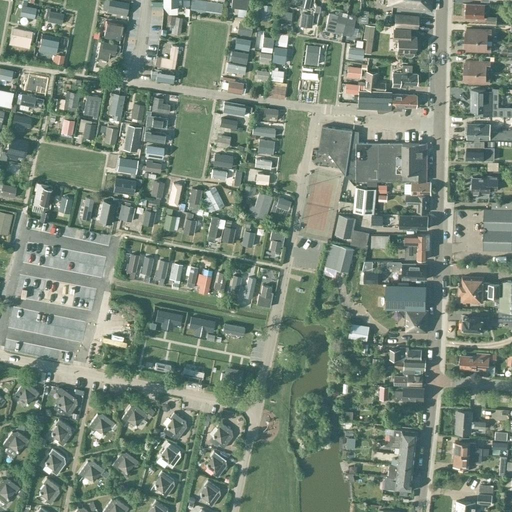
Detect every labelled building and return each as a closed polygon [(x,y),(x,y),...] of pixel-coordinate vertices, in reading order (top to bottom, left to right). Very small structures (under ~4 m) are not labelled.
[(125,2),(116,0),(110,0),(109,9),(124,12),(125,2)] [(205,11),(206,1),(200,0),(192,0),(191,9),(205,11)] [(231,0),(231,7),(247,9),(248,0),(231,0)] [(431,10),(431,0),(388,0),(388,5),(431,10)] [(220,3),(206,1),(205,11),(219,13),(220,3)] [(262,4),(259,18),(269,19),(272,3),(267,2),(267,5),(262,4)] [(483,18),(484,3),(465,2),(464,17),(483,18)] [(39,9),(22,5),(20,15),(37,19),(39,9)] [(64,14),(47,10),(44,20),(61,24),(64,14)] [(302,12),(300,25),(311,26),(313,10),(311,10),(310,13),(302,12)] [(280,11),(279,22),(290,24),(291,12),(280,11)] [(334,32),(340,13),(335,12),(335,15),(329,13),(325,30),(334,32)] [(343,34),(348,15),(346,15),(346,17),(341,16),(341,14),(340,13),(334,32),(343,34)] [(350,16),(348,15),(343,34),(351,36),(355,19),(349,18),(350,16)] [(416,28),(418,17),(396,15),(395,26),(416,28)] [(174,34),(180,34),(182,18),(171,16),(170,24),(171,24),(170,30),(174,30),(174,34)] [(105,20),(103,30),(105,31),(103,37),(119,40),(123,23),(105,20)] [(239,22),(238,32),(250,35),(252,22),(245,21),(245,23),(239,22)] [(374,25),(366,24),(364,36),(368,37),(370,28),(374,29),(374,25)] [(33,31),(12,27),(9,44),(29,48),(33,31)] [(416,53),(416,36),(410,35),(410,29),(393,28),(392,40),(397,40),(396,52),(403,53),(403,54),(405,56),(411,57),(414,54),(414,53),(416,53)] [(464,30),(464,38),(488,38),(488,35),(492,35),(492,28),(467,28),(467,30),(464,30)] [(274,32),(263,31),(261,51),(272,52),(274,32)] [(59,38),(42,34),(39,44),(57,48),(59,38)] [(277,34),(275,44),(286,46),(287,35),(277,34)] [(236,38),(235,46),(243,47),(243,49),(248,50),(250,40),(236,38)] [(488,44),(488,38),(464,38),(464,45),(467,45),(466,49),(491,50),(491,44),(488,44)] [(117,45),(103,41),(100,41),(97,57),(109,59),(110,54),(115,55),(116,49),(120,50),(121,45),(117,45)] [(304,62),(317,64),(319,46),(306,44),(304,62)] [(175,68),(178,49),(179,46),(171,45),(171,48),(169,58),(156,57),(155,66),(175,68)] [(275,48),(273,62),(285,64),(287,50),(275,48)] [(362,59),(364,49),(349,48),(348,57),(362,59)] [(234,51),(233,59),(236,60),(236,62),(246,63),(248,53),(234,51)] [(260,52),(259,60),(263,61),(263,63),(270,64),(271,54),(260,52)] [(463,63),(463,70),(487,71),(487,67),(490,67),(490,61),(466,60),(466,63),(463,63)] [(246,66),(227,63),(226,70),(244,73),(246,66)] [(392,86),(406,87),(407,85),(416,85),(416,81),(417,81),(419,80),(419,76),(418,75),(416,75),(416,74),(411,73),(412,64),(402,64),(402,72),(393,72),(392,86)] [(347,74),(347,76),(356,77),(360,77),(360,75),(364,75),(364,68),(361,68),(348,66),(347,74)] [(272,67),(270,80),(282,81),(283,71),(277,70),(277,67),(272,67)] [(0,78),(11,81),(12,76),(15,77),(16,72),(13,71),(0,68),(0,78)] [(261,78),(261,81),(268,82),(269,71),(258,70),(257,78),(261,78)] [(304,70),(300,102),(315,103),(319,71),(304,70)] [(487,76),(487,71),(463,70),(463,78),(465,78),(465,81),(490,82),(490,77),(487,76)] [(151,71),(150,79),(155,79),(173,82),(174,74),(151,71)] [(377,72),(367,71),(365,88),(385,90),(385,82),(377,81),(377,72)] [(40,77),(26,74),(25,79),(24,84),(38,87),(40,77)] [(229,81),(227,91),(238,93),(238,88),(241,89),(242,84),(229,81)] [(269,85),(268,95),(279,97),(280,87),(273,86),(274,83),(270,82),(270,85),(269,85)] [(361,91),(362,89),(363,89),(364,85),(358,85),(346,83),(345,92),(357,93),(358,91),(361,91)] [(471,88),(470,110),(476,111),(476,116),(484,116),(494,116),(511,116),(511,105),(498,106),(499,87),(493,87),(493,91),(485,91),(485,89),(471,88)] [(8,92),(8,91),(0,89),(0,100),(6,102),(7,96),(10,97),(11,93),(8,92)] [(361,91),(358,91),(357,93),(358,94),(357,107),(377,108),(378,112),(383,112),(383,108),(391,108),(391,106),(416,106),(416,96),(391,95),(391,92),(363,90),(363,89),(362,89),(361,91)] [(66,105),(65,108),(76,110),(76,108),(77,108),(79,93),(70,91),(69,97),(67,97),(66,105)] [(112,99),(109,113),(115,115),(115,118),(119,119),(120,115),(120,116),(123,101),(124,94),(113,92),(112,99)] [(18,94),(18,99),(20,99),(19,104),(21,104),(20,108),(27,110),(28,106),(34,107),(35,102),(42,104),(43,99),(21,94),(18,94)] [(56,95),(54,106),(60,108),(63,96),(56,95)] [(87,95),(84,112),(97,115),(101,97),(90,95),(87,95)] [(168,113),(169,104),(162,103),(163,98),(154,97),(152,110),(168,113)] [(224,102),(222,111),(240,114),(241,110),(244,110),(245,105),(224,102)] [(131,117),(137,118),(136,122),(141,122),(141,119),(142,119),(144,105),(133,103),(131,117)] [(269,118),(276,118),(277,109),(264,108),(263,119),(269,119),(269,118)] [(31,118),(17,115),(14,114),(13,119),(16,120),(15,125),(29,128),(31,118)] [(151,125),(166,128),(167,120),(161,119),(161,116),(153,115),(152,118),(148,117),(147,124),(151,125)] [(75,118),(64,116),(61,133),(71,135),(75,118)] [(221,118),(220,126),(230,128),(230,129),(235,130),(239,131),(239,128),(237,127),(238,121),(221,118)] [(91,121),(91,124),(85,123),(83,137),(93,139),(96,125),(95,125),(96,122),(91,121)] [(265,132),(279,133),(279,122),(265,121),(265,132)] [(107,126),(104,141),(115,143),(118,129),(117,128),(118,123),(114,122),(113,125),(108,123),(107,127),(107,126)] [(466,125),(466,131),(467,131),(467,138),(490,139),(511,138),(511,128),(503,129),(503,131),(490,131),(490,124),(468,123),(468,125),(466,125)] [(145,126),(143,139),(164,142),(165,133),(151,131),(151,127),(145,126)] [(322,126),(319,150),(329,152),(348,177),(356,177),(359,143),(359,131),(322,126)] [(129,127),(128,131),(126,145),(136,147),(139,133),(140,128),(134,127),(134,128),(129,127)] [(218,136),(216,145),(228,147),(230,136),(222,135),(221,137),(218,136)] [(29,142),(10,138),(7,152),(26,157),(29,142)] [(465,152),(465,157),(467,157),(467,158),(494,159),(494,148),(494,147),(488,147),(483,146),(483,140),(478,140),(467,140),(467,152),(465,152)] [(259,151),(272,153),(273,145),(269,145),(269,142),(260,141),(259,151)] [(359,143),(356,177),(356,180),(367,180),(367,186),(377,186),(377,180),(426,181),(426,143),(359,143)] [(146,146),(145,154),(147,154),(147,156),(159,158),(159,156),(163,156),(164,148),(146,146)] [(215,154),(213,164),(231,167),(233,157),(215,154)] [(118,157),(117,168),(132,170),(136,171),(137,165),(137,160),(133,159),(118,157)] [(271,161),(256,158),(254,166),(270,168),(271,161)] [(142,169),(160,172),(161,164),(152,163),(153,161),(147,160),(146,165),(143,165),(142,169)] [(6,163),(4,162),(3,167),(6,167),(4,173),(18,177),(21,166),(6,163)] [(227,172),(212,169),(211,177),(225,179),(227,172)] [(257,173),(256,183),(268,185),(268,177),(263,176),(263,174),(257,173)] [(470,184),(470,188),(473,190),(473,191),(490,191),(490,190),(497,191),(497,185),(497,176),(489,176),(489,177),(473,177),(473,182),(470,184)] [(129,190),(130,179),(115,177),(114,187),(129,190)] [(164,183),(154,181),(151,194),(156,195),(156,198),(161,199),(164,183)] [(408,184),(408,193),(411,194),(411,195),(427,195),(431,196),(431,182),(411,181),(411,184),(408,184)] [(33,204),(32,210),(42,212),(42,210),(43,207),(44,207),(44,205),(48,205),(52,188),(48,187),(48,185),(38,183),(33,204)] [(173,183),(169,204),(177,205),(181,184),(173,183)] [(0,189),(1,189),(0,192),(0,194),(14,198),(16,187),(2,184),(2,185),(0,184),(0,189)] [(205,191),(208,197),(203,199),(209,213),(223,206),(214,187),(205,191)] [(356,187),(353,212),(374,214),(376,189),(356,187)] [(190,202),(188,208),(198,210),(198,206),(201,190),(192,188),(189,201),(190,202)] [(249,205),(247,213),(264,219),(271,196),(258,192),(254,206),(249,205)] [(407,202),(417,202),(416,213),(426,213),(427,210),(428,209),(428,207),(427,206),(427,202),(429,201),(429,198),(427,197),(427,195),(411,195),(406,195),(406,201),(407,201),(407,202)] [(87,196),(81,218),(89,220),(89,219),(94,198),(87,196)] [(58,211),(63,212),(63,214),(68,215),(68,214),(72,200),(61,197),(58,211)] [(274,201),(271,210),(275,211),(276,206),(288,210),(291,202),(279,198),(277,202),(274,201)] [(103,200),(98,221),(111,223),(115,203),(103,200)] [(122,204),(119,218),(132,221),(135,207),(130,206),(130,203),(125,202),(125,205),(122,204)] [(511,202),(493,202),(493,208),(484,208),(483,248),(511,249),(511,246),(511,202)] [(146,207),(142,223),(152,225),(155,212),(150,211),(151,208),(146,207)] [(0,210),(0,232),(8,234),(12,214),(0,210)] [(167,211),(163,228),(173,230),(176,216),(171,215),(172,212),(167,211)] [(400,226),(428,229),(429,216),(401,213),(400,226)] [(383,214),(371,214),(371,226),(383,226),(383,214)] [(187,215),(183,232),(193,234),(196,220),(191,219),(191,216),(187,215)] [(226,218),(212,215),(207,238),(215,240),(218,225),(224,226),(226,218)] [(350,237),(354,218),(341,215),(337,235),(350,237)] [(226,223),(222,240),(232,242),(235,228),(230,227),(231,224),(226,223)] [(245,227),(243,240),(242,244),(252,246),(254,232),(250,231),(250,228),(245,227)] [(282,246),(283,240),(285,232),(272,229),(270,239),(272,240),(270,248),(279,250),(280,245),(282,246)] [(430,248),(430,240),(430,235),(406,234),(405,251),(405,259),(417,259),(420,260),(420,258),(427,258),(427,248),(430,248)] [(371,247),(389,247),(390,235),(372,235),(371,247)] [(348,272),(354,249),(331,243),(325,267),(348,272)] [(127,263),(126,269),(131,270),(131,273),(130,277),(134,278),(135,274),(135,271),(136,271),(139,255),(131,253),(129,263),(127,263)] [(141,266),(140,272),(145,273),(144,276),(144,280),(148,281),(149,277),(149,274),(150,274),(153,258),(145,256),(143,266),(141,266)] [(156,269),(155,275),(160,276),(160,279),(159,283),(163,284),(164,280),(164,277),(165,277),(168,261),(160,260),(158,270),(156,269)] [(395,261),(394,270),(399,270),(399,283),(409,283),(409,279),(427,279),(427,264),(403,263),(401,262),(395,261)] [(171,272),(169,278),(175,279),(174,282),(173,282),(172,287),(177,288),(178,283),(179,280),(183,264),(175,262),(173,273),(171,272)] [(186,269),(185,274),(189,275),(186,285),(193,287),(198,267),(191,265),(190,269),(186,269)] [(200,278),(199,284),(204,285),(204,288),(208,289),(209,286),(212,270),(204,268),(202,278),(200,278)] [(377,281),(377,270),(364,269),(363,281),(377,281)] [(215,282),(214,287),(219,288),(219,291),(223,292),(224,289),(227,274),(219,272),(217,282),(215,282)] [(229,285),(228,290),(233,291),(233,294),(237,295),(238,292),(241,277),(233,275),(231,285),(229,285)] [(458,282),(457,293),(461,294),(460,300),(482,302),(483,293),(487,293),(487,296),(498,296),(499,282),(484,281),(484,277),(462,276),(462,282),(458,282)] [(499,282),(498,296),(500,297),(499,302),(498,320),(511,320),(511,279),(509,280),(499,282)] [(238,294),(237,298),(251,301),(255,281),(250,280),(246,295),(238,294)] [(258,294),(256,304),(269,307),(272,292),(270,292),(271,287),(262,285),(260,294),(258,294)] [(426,309),(426,286),(386,285),(386,308),(426,309)] [(158,309),(156,321),(163,322),(173,324),(180,326),(183,314),(158,309)] [(427,333),(428,310),(406,310),(406,318),(403,319),(403,327),(407,327),(407,331),(427,333)] [(192,316),(189,327),(196,329),(207,331),(214,332),(216,321),(192,316)] [(487,331),(488,318),(463,317),(462,330),(487,331)] [(224,323),(223,331),(242,335),(244,327),(224,323)] [(366,341),(369,326),(352,323),(349,338),(366,341)] [(409,349),(409,348),(407,347),(400,347),(400,349),(390,349),(389,359),(395,359),(395,364),(426,365),(426,359),(421,359),(422,351),(422,350),(409,349)] [(496,354),(489,354),(477,353),(477,355),(461,354),(460,367),(487,369),(488,358),(495,359),(496,354)] [(155,363),(154,368),(170,371),(171,366),(155,363)] [(425,371),(426,365),(395,364),(395,368),(404,369),(403,374),(405,374),(405,375),(394,375),(394,384),(401,384),(422,386),(423,371),(425,371)] [(185,367),(183,374),(203,378),(204,371),(191,368),(185,367)] [(221,373),(220,380),(240,384),(241,377),(225,374),(221,373)] [(59,385),(61,380),(54,377),(52,383),(59,385)] [(189,378),(188,384),(199,386),(200,380),(189,378)] [(35,398),(39,392),(27,383),(25,385),(23,385),(22,384),(13,396),(18,400),(19,398),(27,404),(33,396),(35,398)] [(389,387),(381,386),(380,399),(388,400),(389,387)] [(57,404),(54,408),(62,414),(64,412),(68,416),(77,404),(76,402),(75,400),(77,399),(65,389),(62,387),(59,387),(56,391),(61,395),(63,396),(57,404)] [(423,400),(424,389),(405,388),(405,391),(396,391),(396,398),(423,400)] [(144,419),(146,416),(149,418),(155,411),(149,407),(146,411),(149,413),(148,414),(135,405),(134,407),(132,407),(130,406),(121,418),(126,422),(128,420),(136,426),(142,418),(144,419)] [(486,422),(471,420),(471,411),(458,410),(456,432),(470,433),(470,427),(474,427),(474,428),(486,429),(486,422)] [(166,427),(163,431),(171,437),(172,435),(177,439),(187,426),(185,425),(185,423),(186,421),(174,412),(170,417),(172,419),(166,427)] [(110,427),(114,422),(102,413),(101,415),(99,415),(97,414),(88,426),(93,430),(95,428),(103,434),(108,426),(110,427)] [(62,445),(71,433),(70,432),(69,430),(71,428),(59,419),(55,424),(57,426),(51,433),(59,439),(57,441),(62,445)] [(212,436),(209,440),(217,446),(219,444),(224,448),(233,436),(231,434),(231,432),(232,431),(220,421),(216,427),(218,428),(212,436)] [(386,434),(385,440),(386,440),(389,441),(416,444),(417,432),(402,430),(396,430),(396,435),(390,435),(386,434)] [(25,445),(29,440),(17,431),(16,433),(14,433),(12,432),(3,444),(8,448),(9,445),(17,451),(23,443),(25,445)] [(507,449),(508,441),(493,439),(492,448),(507,449)] [(400,447),(400,454),(415,455),(416,444),(389,441),(386,440),(385,446),(400,447)] [(171,468),(181,456),(179,454),(179,452),(180,451),(168,441),(164,446),(166,448),(160,456),(168,462),(166,464),(171,468)] [(455,441),(454,453),(480,454),(480,448),(475,448),(475,442),(469,441),(459,441),(455,441)] [(56,475),(65,463),(64,461),(63,459),(65,458),(53,448),(49,453),(51,455),(45,463),(53,469),(51,471),(56,475)] [(217,477),(227,465),(225,464),(225,461),(226,460),(214,451),(210,456),(212,457),(206,465),(214,471),(212,473),(217,477)] [(134,466),(138,461),(126,452),(125,453),(123,454),(121,453),(112,465),(117,468),(119,466),(126,472),(132,464),(134,466)] [(480,462),(480,454),(454,453),(453,465),(458,465),(458,470),(467,471),(467,461),(480,462)] [(414,467),(415,455),(400,454),(399,460),(393,459),(392,465),(414,467)] [(101,474),(104,469),(92,460),(91,462),(89,462),(87,461),(78,473),(83,477),(85,475),(93,481),(99,473),(101,474)] [(413,479),(414,467),(392,465),(390,465),(389,477),(413,479)] [(165,497),(175,485),(173,483),(173,481),(174,480),(162,471),(158,476),(160,477),(154,485),(162,491),(160,493),(165,497)] [(413,481),(413,479),(389,477),(389,478),(388,477),(387,487),(396,488),(396,490),(413,491),(413,482),(413,481)] [(2,479),(0,481),(0,500),(5,504),(9,499),(8,498),(14,491),(16,492),(19,487),(7,478),(6,480),(4,480),(2,479)] [(50,504),(59,492),(58,491),(57,489),(59,487),(47,478),(43,483),(45,484),(39,492),(47,498),(45,500),(50,504)] [(211,506),(220,494),(219,493),(218,491),(220,489),(208,480),(204,485),(206,486),(200,494),(208,500),(206,502),(211,506)] [(455,501),(454,511),(474,511),(475,507),(481,507),(481,503),(490,504),(491,495),(478,494),(477,503),(455,501)] [(124,511),(125,511),(129,507),(116,498),(115,500),(113,501),(111,499),(102,511),(103,511),(122,511),(123,511),(124,511)] [(166,511),(168,509),(156,500),(152,505),(154,506),(149,511),(166,511)]
